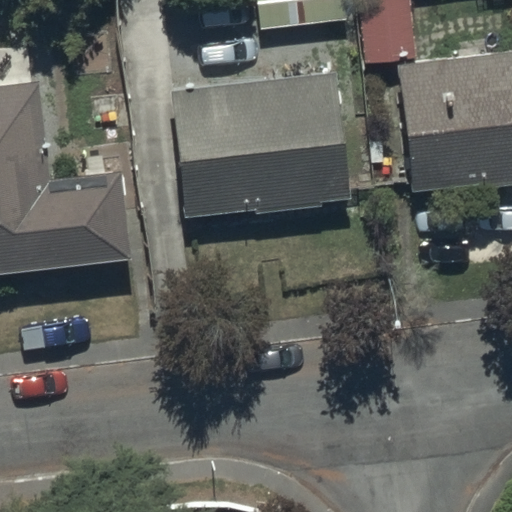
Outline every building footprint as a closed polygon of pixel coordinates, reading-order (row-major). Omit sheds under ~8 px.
[(349,26),(347,0),(257,0),(261,34),(349,26)] [(414,0),(359,0),(365,67),(420,62),(414,0)] [(511,50),(397,67),(415,198),(511,184),(511,50)] [(6,56),(0,56),(0,274),(132,260),(122,174),(54,182),(43,84),(10,88),(6,56)] [(339,59),(172,78),(186,207),(354,188),(339,59)]
